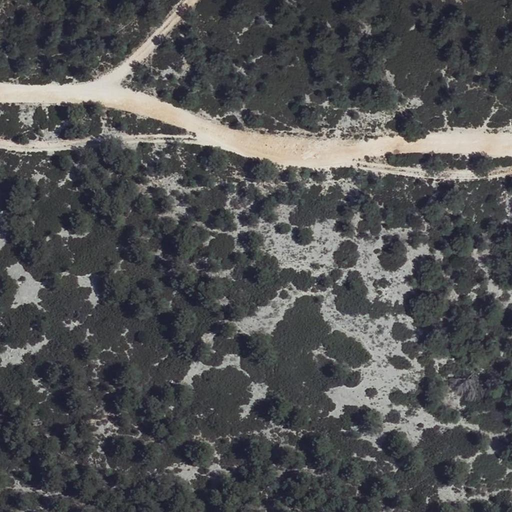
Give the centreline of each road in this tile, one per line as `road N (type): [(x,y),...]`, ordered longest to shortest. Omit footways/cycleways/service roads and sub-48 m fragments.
road 1 (track): [(0,91),(138,101),(251,139),(315,147),(511,145)]
road 2 (track): [(81,95),(121,69),(190,0)]
